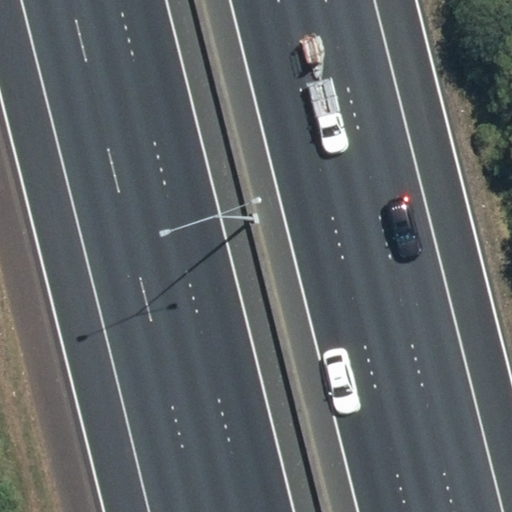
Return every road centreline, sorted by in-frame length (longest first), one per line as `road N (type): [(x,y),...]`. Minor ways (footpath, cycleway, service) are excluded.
road 1 (motorway): [(280,0),(409,511)]
road 2 (motorway): [(246,511),(119,0)]
